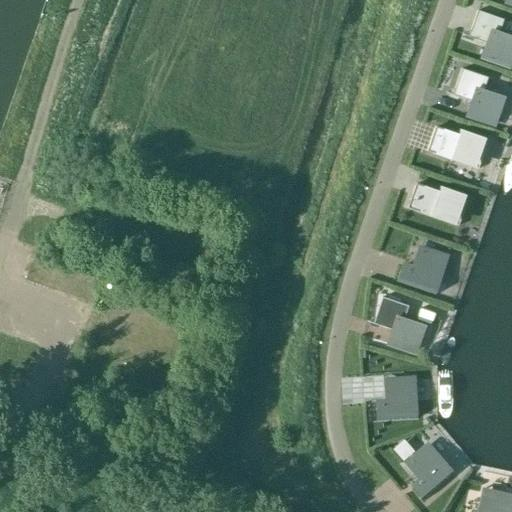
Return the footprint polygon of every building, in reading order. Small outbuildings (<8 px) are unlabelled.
[(502,20),(476,11),(467,37),(486,44),(481,57),(508,67),(511,56),(511,38),(498,33),(502,20)] [(460,69),(451,95),(470,102),(466,115),(493,124),(502,98),(482,91),(487,78),(460,69)] [(434,127),(426,151),(477,169),(486,145),(477,142),(479,138),(457,130),(456,135),(434,127)] [(413,187),(406,208),(457,226),(466,202),(457,199),(459,194),(438,187),(436,192),(414,184),(413,187)] [(400,267),(395,284),(433,297),(439,280),(434,278),(441,257),(416,249),(416,250),(410,270),(400,267)] [(404,320),(408,307),(381,297),(372,323),(391,330),(386,343),(414,353),(423,326),(404,320)] [(375,420),(415,418),(414,401),(409,402),(408,381),(382,382),(382,383),(384,403),(374,404),(375,420)] [(412,487),(422,500),(453,474),(442,461),(438,464),(424,448),(405,465),(405,466),(406,466),(419,481),(412,487)] [(511,511),(511,494),(504,493),(503,498),(482,493),(477,511),(511,511)]
